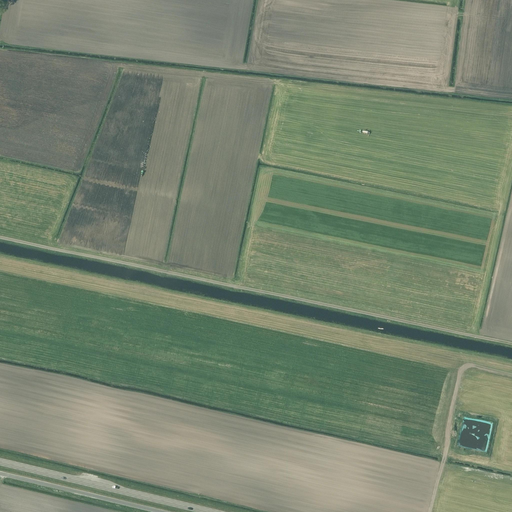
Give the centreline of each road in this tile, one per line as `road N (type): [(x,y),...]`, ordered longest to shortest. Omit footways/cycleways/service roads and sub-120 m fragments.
road 1 (track): [(511,343),(0,236)]
road 2 (secondary): [(209,511),(0,461)]
road 3 (track): [(511,369),(465,364),(429,511)]
road 4 (unclassified): [(160,511),(0,473)]
